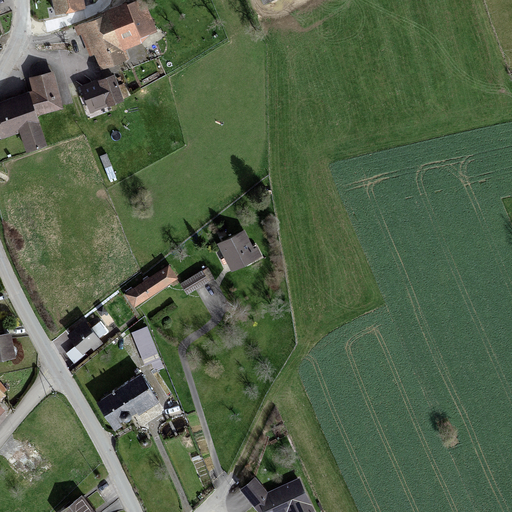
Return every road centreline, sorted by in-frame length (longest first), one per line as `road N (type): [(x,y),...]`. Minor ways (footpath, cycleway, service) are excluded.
road 1 (tertiary): [(54,365),(133,511)]
road 2 (track): [(239,472),(302,346)]
